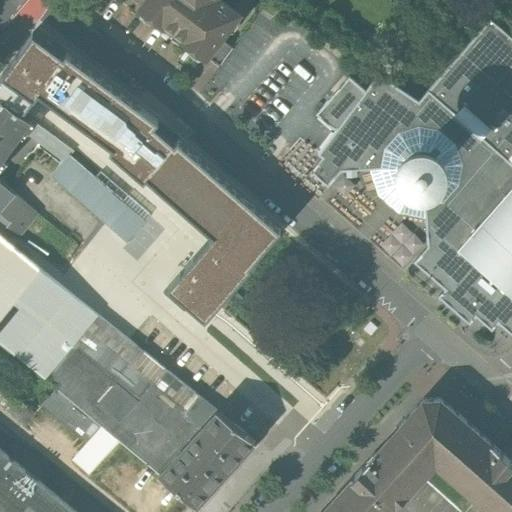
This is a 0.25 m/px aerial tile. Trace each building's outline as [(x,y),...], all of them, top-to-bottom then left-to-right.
[(146,0),(140,9),(206,57),(234,20),(233,11),(218,0),(146,0)] [(279,9),(267,1),(261,10),(273,17),(279,9)] [(511,163),(508,160),(511,155),(511,38),(490,19),(419,101),(378,74),(318,154),(321,157),(310,172),(328,187),(341,171),(343,171),(343,170),(360,169),(360,170),(370,169),(378,190),(403,214),(425,218),(426,228),(427,228),(428,245),(427,245),(427,246),(413,262),(444,289),(443,290),(444,290),(440,295),(440,294),(438,296),(440,298),(453,309),(452,309),(455,311),(467,322),(469,324),(471,322),(471,321),(474,317),(475,318),(476,317),(477,318),(478,317),(490,328),(489,328),(492,330),(494,328),(493,328),(497,324),(498,323),(499,324),(500,323),(511,333),(511,334),(511,335),(511,163)] [(281,229),(177,139),(174,142),(154,125),(158,120),(66,52),(63,56),(33,33),(0,76),(0,98),(22,115),(38,93),(112,148),(109,151),(143,181),(146,178),(212,235),(167,287),(205,319),(251,267),(249,265),(281,229)] [(0,98),(0,160),(22,130),(63,161),(68,154),(71,151),(22,115),(0,98)] [(127,242),(144,221),(112,193),(112,192),(68,154),(63,161),(51,175),(127,242)] [(0,209),(2,211),(15,194),(0,181),(0,209)] [(37,212),(15,194),(2,211),(0,213),(22,231),(37,212)] [(22,231),(0,213),(0,212),(0,235),(11,244),(22,231)] [(0,265),(15,248),(11,244),(0,235),(0,265)] [(97,313),(15,248),(0,265),(0,342),(56,388),(76,405),(118,352),(109,344),(107,345),(85,328),(97,313)] [(153,316),(142,331),(175,355),(172,358),(195,375),(208,357),(153,316)] [(153,380),(118,352),(76,405),(119,441),(159,474),(203,426),(150,384),(153,380)] [(76,405),(56,388),(42,403),(87,442),(73,459),(90,474),(119,441),(76,405)] [(37,411),(20,396),(7,410),(25,425),(37,411)] [(320,511),(511,511),(511,459),(440,397),(423,398),(394,430),(396,432),(377,452),(375,450),(320,511)] [(203,426),(159,474),(196,505),(244,451),(255,440),(218,410),(203,426)] [(77,511),(0,448),(0,511),(77,511)]
